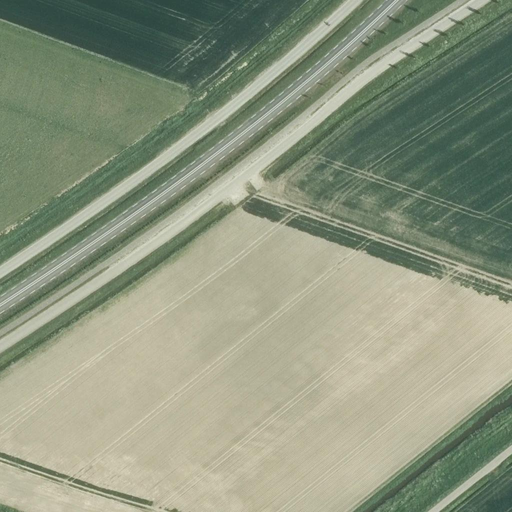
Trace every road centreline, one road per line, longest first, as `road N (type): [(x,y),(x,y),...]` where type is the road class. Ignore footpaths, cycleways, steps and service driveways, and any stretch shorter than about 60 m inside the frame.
road 1 (unclassified): [(0,346),(179,226),(364,77),(483,0)]
road 2 (primary): [(0,305),(254,124),(397,0)]
road 3 (unclassified): [(0,272),(166,157),(355,0)]
